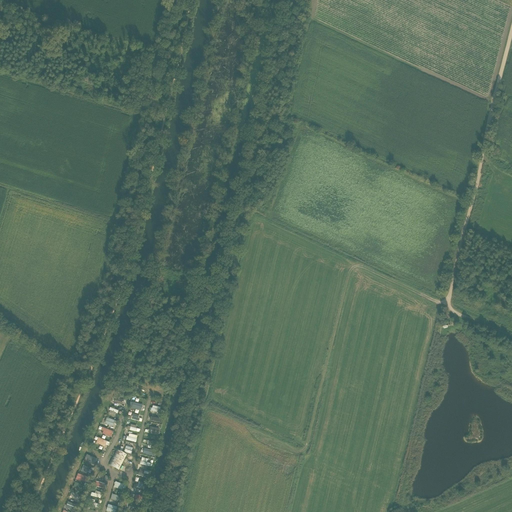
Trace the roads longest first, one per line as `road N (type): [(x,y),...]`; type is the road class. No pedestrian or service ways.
road 1 (track): [(511,338),(455,313),(447,301),(511,30)]
road 2 (track): [(447,301),(351,268),(303,449)]
